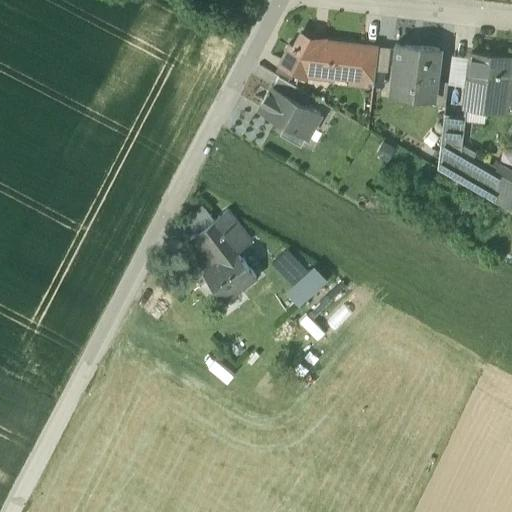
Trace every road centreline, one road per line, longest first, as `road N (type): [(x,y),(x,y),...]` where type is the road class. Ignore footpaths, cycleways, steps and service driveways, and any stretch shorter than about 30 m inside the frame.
road 1 (residential): [(278,0),(11,511)]
road 2 (residential): [(358,0),(511,19)]
